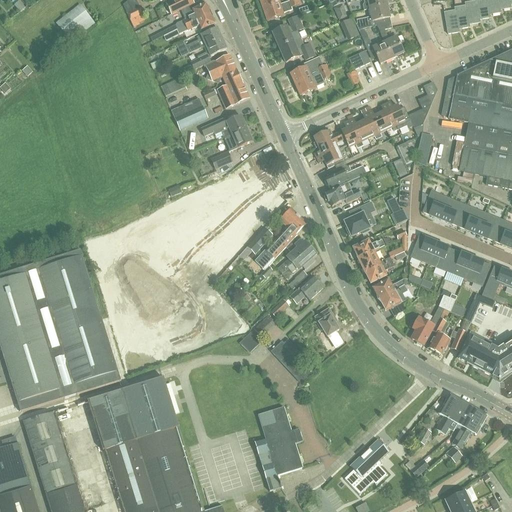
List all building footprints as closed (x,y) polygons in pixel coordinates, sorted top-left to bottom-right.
[(136,19),(144,15),(136,0),(130,0),(123,6),(131,22),(136,19)] [(187,0),(185,1),(184,0),(173,0),(167,3),(172,14),(180,10),(190,6),(187,0)] [(279,5),(277,0),(259,0),(264,11),(279,5)] [(279,5),(264,11),(268,22),(283,17),(282,14),(292,11),(291,8),(301,5),(299,0),(294,0),(289,2),(279,5)] [(367,0),(370,9),(387,5),(386,0),(367,0)] [(487,0),(475,0),(476,2),(479,21),(479,20),(490,19),(490,16),(487,0)] [(498,0),(487,0),(490,16),(501,14),(500,11),(498,0)] [(511,6),(509,0),(498,0),(500,11),(511,9),(511,6)] [(476,2),(465,4),(465,7),(466,7),(469,25),(480,24),(479,20),(479,21),(476,2)] [(193,11),(191,11),(194,16),(177,24),(175,26),(177,30),(185,26),(211,14),(207,4),(193,11)] [(387,5),(370,9),(372,17),(367,18),(368,22),(356,25),(359,31),(364,29),(377,26),(392,23),(387,5)] [(95,24),(80,6),(57,24),(71,43),(95,24)] [(342,6),(334,10),(339,21),(348,17),(342,6)] [(466,7),(465,7),(455,9),(455,11),(458,30),(459,30),(470,28),(469,25),(466,7)] [(455,11),(444,13),(448,35),(459,33),(459,30),(458,30),(455,11)] [(216,24),(211,14),(185,26),(177,30),(179,35),(198,26),(200,31),(216,24)] [(279,49),(294,43),(290,35),(304,29),(298,17),(289,21),(292,27),(288,29),(287,28),(273,34),(279,49)] [(392,23),(377,26),(380,31),(385,30),(393,28),(392,23)] [(205,47),(222,39),(217,28),(201,36),(197,38),(198,41),(186,46),(190,54),(205,47)] [(364,29),(359,31),(369,51),(373,49),(381,65),(392,59),(385,43),(373,48),(364,29)] [(385,43),(392,59),(404,54),(397,37),(390,41),(388,37),(383,39),(385,43)] [(222,39),(205,47),(208,53),(197,58),(198,60),(190,63),(191,66),(184,69),(187,75),(194,71),(205,66),(211,63),(209,58),(210,57),(210,58),(227,50),(222,39)] [(297,50),(294,43),(279,49),(285,63),(300,57),(299,57),(303,55),(306,61),(315,56),(310,45),(297,50)] [(511,51),(472,70),(471,75),(468,74),(463,97),(473,99),(511,107),(511,51)] [(360,54),(366,65),(371,63),(366,52),(360,54)] [(366,65),(360,54),(349,59),(354,71),(366,65)] [(211,63),(205,66),(209,74),(207,79),(218,84),(220,78),(223,77),(236,71),(230,57),(216,63),(214,64),(213,62),(211,63)] [(296,86),(310,79),(308,74),(310,73),(312,69),(322,64),(319,58),(303,64),(305,68),(291,75),(296,86)] [(320,75),(330,71),(327,65),(317,69),(320,75)] [(471,75),(472,70),(448,81),(441,117),(449,118),(448,120),(468,124),(473,99),(463,97),(468,74),(471,75)] [(223,77),(227,87),(218,91),(220,95),(243,85),(236,71),(223,77)] [(330,71),(320,75),(323,81),(332,76),(330,71)] [(166,98),(186,89),(182,79),(161,88),(166,98)] [(315,90),(310,79),(296,86),(300,97),(315,90)] [(427,96),(431,105),(437,92),(433,83),(424,87),(427,96)] [(243,85),(220,95),(226,109),(249,99),(243,85)] [(216,96),(213,90),(203,94),(206,100),(216,96)] [(427,96),(423,98),(429,111),(431,105),(427,96)] [(423,112),(428,113),(429,111),(423,98),(418,100),(422,110),(423,112)] [(511,107),(473,99),(468,124),(465,143),(457,142),(452,166),(460,168),(459,173),(487,178),(486,186),(511,191),(511,107)] [(174,119),(174,120),(179,130),(180,130),(207,118),(202,107),(202,106),(199,100),(171,112),(174,119)] [(409,119),(408,116),(404,107),(399,109),(398,106),(393,108),(390,102),(386,105),(398,131),(407,127),(410,129),(413,127),(409,119)] [(383,112),(379,114),(387,131),(393,128),(395,132),(398,131),(386,105),(381,107),(383,112)] [(428,113),(423,112),(422,110),(417,112),(423,125),(428,113)] [(372,111),(367,113),(379,139),(382,138),(381,134),(387,131),(379,114),(374,116),(372,111)] [(417,112),(413,114),(419,127),(423,125),(417,112)] [(379,139),(367,113),(362,116),(365,121),(360,123),(368,140),(374,137),(376,141),(379,139)] [(413,127),(414,129),(419,127),(413,114),(408,116),(409,119),(413,127)] [(224,139),(246,129),(241,117),(227,124),(225,119),(201,129),(205,138),(215,133),(216,135),(221,133),(224,139)] [(368,140),(360,123),(356,125),(353,120),(349,122),(361,148),(364,146),(362,142),(368,140)] [(361,148),(349,122),(344,124),(346,130),(342,132),(349,148),(356,145),(358,149),(361,148)] [(246,129),(224,139),(226,143),(228,142),(232,152),(238,149),(252,143),(246,129)] [(318,148),(342,137),(340,133),(333,136),(330,130),(314,138),(316,143),(314,144),(316,149),(318,148)] [(426,168),(433,137),(422,135),(416,163),(426,168)] [(318,148),(320,152),(315,155),(317,159),(339,149),(336,144),(344,141),(342,137),(318,148)] [(343,147),(339,149),(317,159),(319,164),(325,161),(327,167),(334,163),(336,166),(345,162),(343,159),(344,159),(341,153),(345,151),(343,147)] [(232,163),(228,154),(212,161),(216,170),(232,163)] [(331,191),(340,187),(367,175),(363,167),(352,172),(349,167),(342,170),(343,170),(324,178),(325,180),(324,182),(326,186),(328,187),(329,189),(330,189),(331,191)] [(175,198),(182,196),(178,187),(172,190),(175,198)] [(340,187),(331,191),(325,194),(325,195),(324,197),(325,201),(326,201),(328,202),(329,203),(330,202),(331,205),(332,207),(345,201),(347,204),(361,197),(358,190),(344,197),(340,187)] [(443,212),(449,199),(431,192),(425,206),(422,213),(435,218),(440,220),(443,213),(443,212)] [(440,220),(441,221),(446,223),(458,228),(467,206),(449,199),(443,212),(443,213),(440,220)] [(350,220),(343,224),(346,230),(344,230),(347,238),(349,237),(349,238),(360,234),(361,236),(368,233),(367,231),(368,230),(362,218),(373,213),(370,204),(348,214),(350,220)] [(393,215),(400,212),(397,205),(390,208),(393,215)] [(458,228),(470,233),(476,235),(479,228),(485,214),(467,206),(458,228)] [(287,227),(296,236),(306,225),(291,210),(281,221),(287,227)] [(476,235),(482,237),(494,242),(502,221),(485,214),(479,228),(476,235)] [(511,224),(502,221),(494,242),(506,247),(511,249),(511,250),(511,248),(511,224)] [(296,236),(287,227),(274,240),(276,241),(266,251),(261,257),(255,263),(265,271),(268,268),(279,255),(297,237),(296,236)] [(273,237),(265,230),(247,249),(255,256),(273,237)] [(407,236),(404,231),(396,235),(398,240),(407,236)] [(437,245),(419,237),(410,259),(428,266),(437,245)] [(288,269),(311,249),(304,241),(291,253),(295,257),(285,266),(279,272),(283,275),(288,269)] [(373,252),(384,247),(382,242),(371,247),(368,242),(353,249),(354,251),(353,252),(355,256),(356,256),(358,259),(373,252)] [(446,273),(455,252),(437,245),(428,266),(446,273)] [(318,257),(311,249),(288,269),(283,275),(284,276),(290,271),(293,275),(303,267),(307,271),(312,267),(316,264),(314,261),(318,257)] [(395,258),(404,253),(402,249),(392,253),(395,258)] [(121,382),(81,252),(0,276),(0,346),(21,413),(121,382)] [(380,264),(373,252),(358,259),(365,274),(392,262),(390,259),(380,264)] [(473,259),(455,252),(446,273),(464,281),(473,259)] [(404,253),(395,258),(397,262),(406,257),(404,253)] [(482,288),(491,267),(473,259),(464,281),(482,288)] [(395,267),(392,262),(365,274),(366,275),(371,284),(386,277),(384,273),(395,267)] [(268,268),(265,271),(255,281),(256,281),(260,285),(272,272),(268,268)] [(309,277),(304,271),(295,279),(296,279),(288,285),(293,290),(309,277)] [(490,277),(482,297),(486,299),(491,301),(493,302),(499,285),(511,290),(511,274),(501,271),(498,280),(490,277)] [(310,302),(324,289),(313,277),(290,298),(296,305),(305,297),(310,302)] [(391,287),(387,280),(373,289),(377,296),(380,300),(403,287),(408,284),(409,280),(404,280),(400,282),(391,287)] [(386,311),(400,303),(405,301),(401,295),(406,292),(403,287),(380,300),(382,304),(386,311)] [(247,311),(252,307),(248,302),(251,299),(247,295),(239,303),(243,307),(247,311)] [(479,303),(482,297),(476,295),(472,303),(478,305),(479,303)] [(439,309),(436,314),(441,317),(444,310),(450,313),(452,310),(453,306),(455,302),(455,301),(450,299),(443,297),(439,309)] [(277,320),(290,307),(283,301),(270,313),(277,320)] [(452,310),(450,313),(456,316),(459,308),(453,306),(452,310)] [(334,334),(339,331),(333,320),(335,319),(329,310),(316,319),(319,324),(317,326),(321,332),(323,331),(328,338),(329,337),(330,338),(335,335),(334,334)] [(276,324),(268,316),(254,330),(262,338),(276,324)] [(416,332),(412,340),(416,342),(415,343),(417,343),(416,345),(421,347),(422,346),(423,347),(431,332),(432,333),(433,332),(438,322),(433,319),(430,325),(419,319),(413,330),(416,332)] [(437,334),(428,349),(441,356),(450,341),(439,335),(446,323),(439,319),(438,322),(433,332),(437,334)] [(453,332),(451,337),(455,339),(451,349),(458,352),(466,334),(459,331),(458,334),(453,332)] [(261,343),(252,333),(240,344),(250,354),(261,343)] [(462,351),(457,359),(472,367),(493,378),(495,375),(499,377),(499,379),(498,381),(500,383),(502,379),(511,372),(511,337),(501,345),(503,348),(500,350),(498,351),(491,348),(493,344),(471,333),(466,342),(462,351)] [(282,343),(272,353),(277,358),(287,348),(282,343)] [(190,465),(186,452),(164,379),(122,392),(152,489),(193,476),(190,465)] [(204,511),(201,500),(193,476),(152,489),(122,392),(88,402),(104,452),(107,451),(121,498),(125,511),(204,511)] [(440,434),(459,401),(449,395),(438,415),(443,417),(436,431),(440,434)] [(459,401),(440,434),(445,436),(453,423),(457,425),(469,406),(459,401)] [(469,406),(457,425),(462,428),(453,445),(457,448),(459,444),(478,412),(469,406)] [(255,444),(265,480),(269,492),(270,493),(281,490),(280,486),(282,486),(282,483),(279,484),(277,477),(303,469),(295,445),(298,444),(294,432),(291,433),(284,409),(258,417),(262,428),(266,441),(255,444)] [(487,417),(478,412),(459,444),(457,448),(462,450),(471,433),(476,436),(487,417)] [(51,511),(85,511),(55,413),(24,422),(51,511)] [(424,446),(431,433),(424,429),(417,442),(424,446)] [(38,511),(31,487),(18,444),(17,444),(15,438),(2,442),(4,449),(0,449),(0,511),(38,511)] [(353,471),(344,480),(360,496),(373,483),(376,486),(387,476),(380,468),(382,465),(379,462),(389,453),(379,442),(378,440),(350,467),(350,468),(353,471)] [(456,465),(463,458),(453,448),(446,455),(456,465)] [(411,472),(416,468),(410,462),(405,466),(411,472)] [(411,472),(416,478),(422,473),(417,467),(416,468),(411,472)] [(450,511),(452,511),(470,504),(464,492),(453,498),(452,497),(447,499),(447,500),(445,501),(450,511)]
